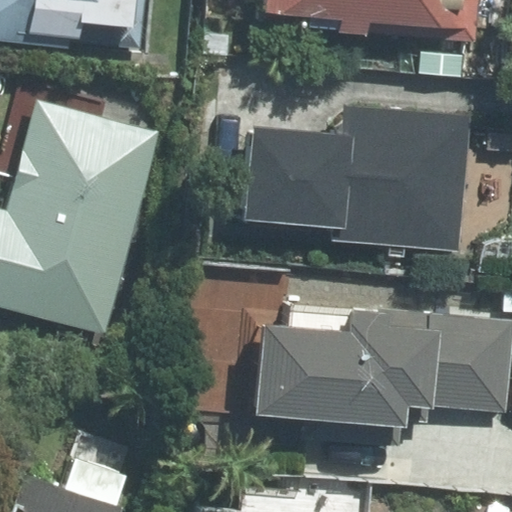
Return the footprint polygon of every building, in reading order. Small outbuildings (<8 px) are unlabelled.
[(0,0),(0,29),(142,37),(143,0),(0,0)] [(259,0),(260,2),(329,7),(328,26),(367,28),(368,13),(485,22),(486,0),(259,0)] [(154,118),(35,88),(7,203),(0,201),(0,303),(102,329),(154,118)] [(348,124),(248,116),(241,214),(331,220),(329,246),(452,255),(463,107),(350,99),(348,124)] [(347,313),(260,307),(253,405),(403,415),(405,399),(430,401),(435,331),(448,332),(443,406),(511,411),(511,407),(511,307),(349,296),(347,313)] [(60,479),(20,464),(2,511),(118,511),(122,501),(116,499),(60,479)] [(240,511),(241,502),(196,499),(195,511),(240,511)]
